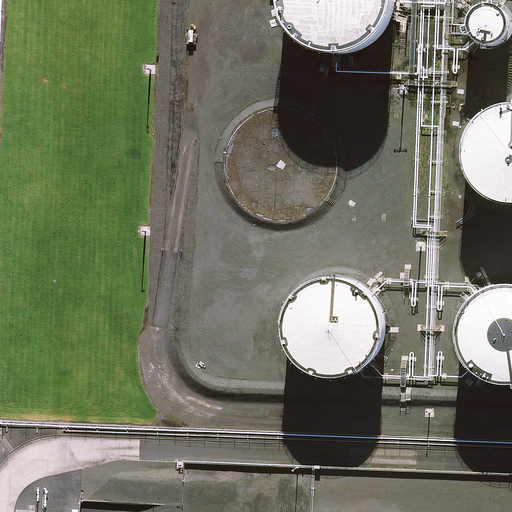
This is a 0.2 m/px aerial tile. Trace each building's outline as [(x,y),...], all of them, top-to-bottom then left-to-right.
[(355,69),(362,69),(368,68),(374,66),(380,64),(386,61),(392,58),(397,54),(401,49),(405,45),(409,39),(412,33),(414,28),(416,21),(417,15),(417,9),(417,2),(416,0),(297,0),(297,6),(297,12),(298,18),(299,25),(301,31),(304,36),(307,42),(311,47),(315,52),(320,56),(325,60),(331,63),(337,65),(343,67),(349,68),(355,69)] [(477,41),(480,43),(484,45),(486,46),(490,46),(493,46),(496,46),(500,44),(503,42),(505,40),(507,37),(509,34),(510,31),(510,27),(510,24),(510,21),(508,17),(506,14),(504,12),(501,10),(498,8),(495,7),(491,7),(488,7),(485,7),(481,9),(478,11),(476,13),(474,16),(472,19),(471,22),(471,25),(471,29),(471,32),(473,36),(475,39),(477,41)] [(511,92),(510,94),(505,97),(500,101),(495,105),(491,109),(487,115),(483,120),(481,126),(479,132),(477,138),(477,145),(477,151),(477,157),(479,163),(481,170),(483,175),(487,181),(491,186),(495,191),(500,195),(505,199),(510,202),(511,202),(511,92)] [(335,170),(335,166),(335,162),(335,159),(334,155),(333,151),(332,147),(331,144),(329,140),(327,137),(325,134),(323,131),(320,128),(317,125),(315,122),(311,120),(308,118),(305,116),(301,114),(298,113),(294,112),(290,111),(286,110),(283,110),(279,110),(275,110),(271,110),(267,111),(263,112),(260,113),(256,114),(253,116),(249,118),(246,120),(243,122),(240,125),(237,128),(235,131),(232,134),(230,137),(228,140),(227,144),(225,147),(224,151),(223,155),(222,159),(222,162),(222,166),(222,170),(222,174),(223,178),(224,182),(225,185),(227,189),(228,192),(230,196),(232,199),(235,202),(237,205),(240,208),(243,210),(246,213),(249,215),(253,217),(256,218),(260,220),(263,221),(267,222),(271,223),(275,223),(279,223),(283,223),(286,223),(290,222),(294,221),(298,220),(301,218),(305,217),(308,215),(311,213),(315,210),(317,208),(320,205),(323,202),(325,199),(327,196),(329,192),(331,189),(332,185),(333,182),(334,178),(335,174),(335,170)] [(511,255),(511,256),(505,259),(499,262),(494,266),(489,270),(485,274),(481,280),(478,285),(475,291),(473,297),(472,303),(471,310),(471,316),(472,322),(473,329),(475,335),(478,340),(481,346),(485,351),(490,356),(494,360),(500,364),(505,367),(511,369),(511,255)] [(356,388),(362,388),(368,387),(375,385),(381,383),(386,380),(392,377),(397,373),(401,369),(405,364),(409,358),(412,353),(414,347),(416,341),(416,334),(417,328),(416,322),(415,315),(414,309),(411,303),(408,297),(405,292),(401,287),(396,283),(391,279),(386,275),(380,273),(374,271),(368,269),(362,268),(355,268),(349,268),(343,270),(336,272),(331,274),(325,277),(320,281),(315,285),(311,290),(307,295),(304,300),(301,306),(299,312),(298,318),(297,325),(297,331),(298,337),(299,344),(301,350),(304,356),(307,361),(311,366),(315,371),(320,375),(325,379),(331,382),(337,384),(343,386),(349,387),(356,388)]
